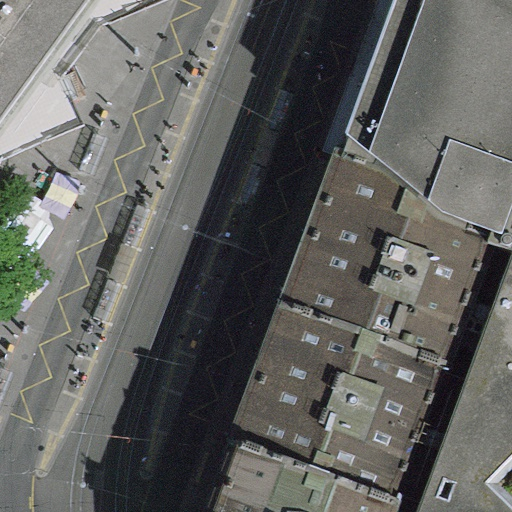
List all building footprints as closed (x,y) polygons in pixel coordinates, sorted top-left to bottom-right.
[(0,0),(0,147),(60,125),(46,81),(69,49),(94,16),(71,0),(0,0)] [(71,0),(94,16),(105,0),(71,0)] [(128,0),(105,0),(94,16),(128,0)] [(511,511),(511,36),(462,0),(390,0),(369,59),(340,138),(332,160),(424,244),(496,275),(456,393),(417,511),(511,511)] [(511,0),(462,0),(511,36),(511,0)] [(424,244),(332,160),(303,242),(272,328),(456,393),(496,275),(424,244)] [(250,392),(223,466),(354,511),(417,511),(456,393),(272,328),(250,392)] [(354,511),(223,466),(207,511),(354,511)]
